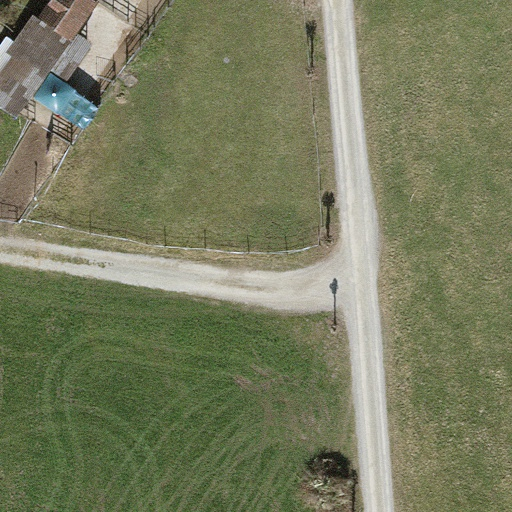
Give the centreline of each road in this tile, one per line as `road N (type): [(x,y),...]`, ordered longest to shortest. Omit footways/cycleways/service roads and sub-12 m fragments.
road 1 (track): [(372,511),(331,0)]
road 2 (track): [(354,300),(0,240)]
